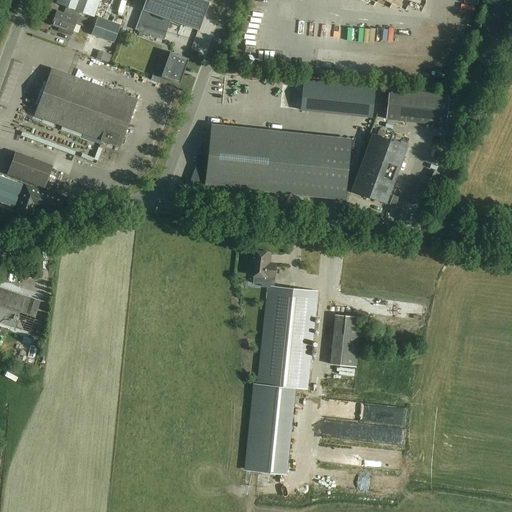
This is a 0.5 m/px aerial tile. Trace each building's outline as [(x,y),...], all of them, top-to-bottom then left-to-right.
[(57,0),(56,3),(68,8),(94,17),(100,0),(57,0)] [(103,0),(102,8),(110,10),(112,0),(103,0)] [(209,2),(203,0),(145,0),(142,10),(199,31),(209,2)] [(90,29),(94,17),(68,8),(65,15),(56,12),(52,24),(59,27),(57,31),(71,36),(72,32),(75,24),(84,27),(90,29)] [(98,20),(92,35),(115,43),(120,28),(121,26),(99,17),(98,20)] [(298,21),(297,29),(302,30),(301,36),(307,36),(308,22),(298,21)] [(72,50),(83,53),(86,45),(75,42),(72,50)] [(84,55),(90,56),(92,47),(86,45),(84,55)] [(247,46),(246,58),(256,59),(257,47),(247,46)] [(170,52),(161,77),(180,84),(189,59),(170,52)] [(120,62),(119,68),(130,70),(132,64),(120,62)] [(137,100),(52,69),(34,116),(119,147),(137,100)] [(304,80),(301,110),(372,117),(375,88),(304,80)] [(449,95),(389,89),(386,119),(446,125),(449,95)] [(321,137),(211,125),(205,185),(314,197),(321,137)] [(427,139),(442,140),(443,135),(437,134),(437,132),(428,131),(427,139)] [(407,145),(373,133),(353,190),(386,202),(407,145)] [(63,134),(61,138),(72,144),(74,140),(63,134)] [(349,140),(321,137),(314,197),(342,199),(349,140)] [(53,166),(16,152),(7,175),(45,188),(53,166)] [(405,159),(401,172),(413,175),(417,162),(405,159)] [(23,184),(0,176),(0,201),(15,207),(23,184)] [(64,200),(25,185),(16,212),(31,217),(35,206),(45,210),(45,211),(46,211),(46,210),(51,212),(61,208),(64,200)] [(66,187),(63,196),(74,199),(77,191),(66,187)] [(393,195),(390,205),(395,207),(398,197),(393,195)] [(253,384),(244,471),(258,472),(275,474),(284,387),(307,389),(309,363),(317,292),(273,287),(274,277),(275,264),(268,263),(269,253),(251,251),(250,262),(255,263),(254,275),(267,276),(266,287),(268,287),(260,358),(258,384),(253,384)] [(41,301),(0,287),(0,323),(30,333),(41,301)] [(361,318),(335,315),(330,365),(356,368),(361,318)] [(3,328),(0,335),(6,338),(9,331),(3,328)]
